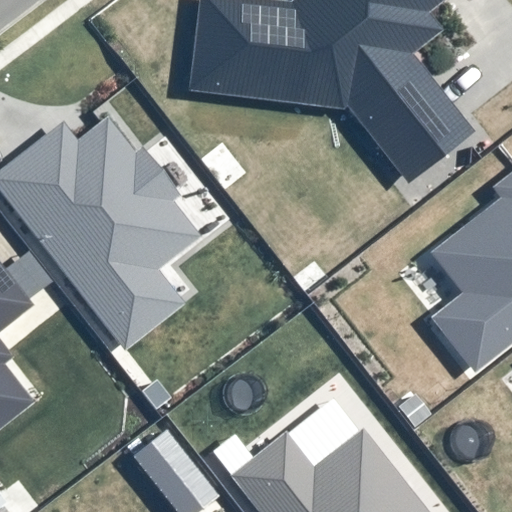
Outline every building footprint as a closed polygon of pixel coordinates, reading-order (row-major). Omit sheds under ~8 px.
[(470,132),(411,57),(441,33),(427,16),(447,0),(293,0),(285,6),(237,0),(198,0),(187,92),(348,113),(403,184),(470,132)] [(75,142),(60,124),(0,171),(0,197),(123,353),(183,307),(156,273),(199,240),(170,204),(178,198),(139,148),(130,154),(104,120),(75,142)] [(499,200),(429,253),(462,296),(430,320),(473,375),(511,345),(511,173),(491,189),(499,200)] [(0,333),(33,308),(0,265),(0,431),(33,406),(2,366),(12,358),(0,342),(0,333)] [(424,511),(361,432),(312,470),(285,435),(230,478),(257,511),(424,511)]
